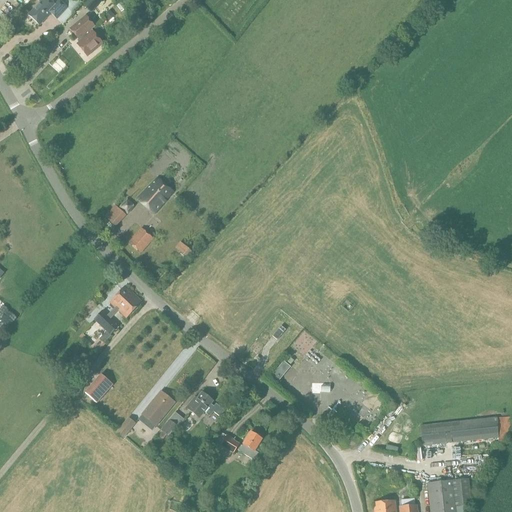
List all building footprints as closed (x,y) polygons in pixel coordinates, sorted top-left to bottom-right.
[(56,0),(52,4),(48,0),(41,0),(28,15),(39,25),(50,14),(56,19),(67,8),(57,0),(56,0)] [(102,0),(87,0),(83,5),(91,12),(102,0)] [(127,9),(120,2),(104,15),(111,22),(127,9)] [(77,45),(87,56),(102,44),(90,30),(93,27),(85,17),(70,29),(79,40),(77,41),(79,43),(77,45)] [(154,213),(172,192),(157,178),(138,199),(154,213)] [(190,199),(198,191),(191,185),(184,194),(190,199)] [(115,226),(125,216),(115,206),(105,217),(115,226)] [(140,253),(152,239),(141,229),(129,243),(140,253)] [(182,245),(177,251),(186,258),(191,252),(182,245)] [(125,317),(140,302),(125,287),(110,303),(125,317)] [(109,333),(116,325),(101,311),(94,319),(109,333)] [(277,341),(285,330),(281,326),(272,337),(277,341)] [(92,327),(86,331),(91,337),(97,333),(92,327)] [(106,331),(99,339),(103,343),(110,335),(106,331)] [(279,380),(290,366),(284,361),(272,375),(279,380)] [(95,403),(112,384),(101,375),(84,393),(95,403)] [(155,426),(174,403),(160,392),(141,415),(155,426)] [(212,401),(202,393),(197,399),(195,398),(186,408),(198,419),(204,412),(209,416),(213,411),(219,416),(224,411),(215,404),(213,406),(210,404),(212,401)] [(391,403),(398,412),(409,402),(401,394),(391,403)] [(123,438),(135,422),(129,417),(116,433),(123,438)] [(170,437),(178,428),(179,426),(170,418),(156,435),(162,440),(166,434),(170,437)] [(422,446),(498,439),(496,419),(421,426),(422,446)] [(254,452),(261,440),(250,433),(242,445),(238,451),(243,455),(248,448),(254,452)] [(233,453),(239,445),(226,436),(220,444),(233,453)] [(200,471),(194,482),(201,486),(207,475),(200,471)] [(462,511),(462,506),(471,505),(468,480),(427,484),(430,511),(462,511)] [(373,511),(395,511),(395,502),(373,504),(373,511)]
